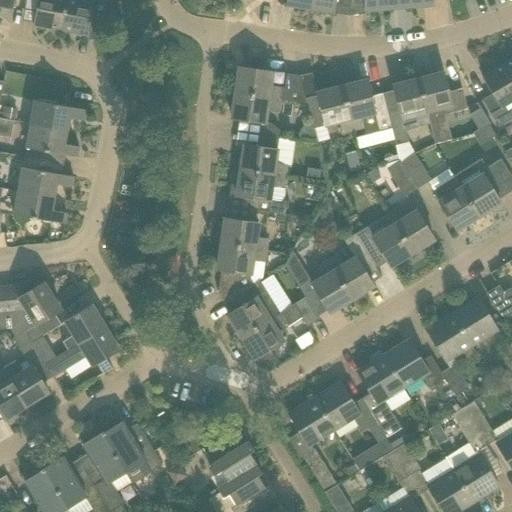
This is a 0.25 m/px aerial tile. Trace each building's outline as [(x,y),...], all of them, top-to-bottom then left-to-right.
[(0,0),(0,6),(13,9),(14,0),(0,0)] [(33,25),(62,30),(67,0),(35,0),(38,0),(33,25)] [(67,0),(62,30),(88,35),(92,18),(103,21),(107,0),(67,0)] [(286,0),(285,6),(310,10),(311,0),(286,0)] [(335,0),(311,0),(310,10),(334,13),(335,0)] [(363,0),(365,11),(389,9),(387,0),(363,0)] [(387,0),(389,9),(411,7),(410,0),(387,0)] [(511,59),(503,65),(511,79),(511,59)] [(511,117),(511,79),(503,65),(482,77),(492,94),(482,100),(498,126),(511,117)] [(239,67),(235,92),(281,99),(307,104),(306,99),(300,76),(287,74),(285,88),(270,86),(272,72),(239,67)] [(443,73),(417,79),(429,124),(441,120),(438,109),(452,105),(443,73)] [(405,130),(429,124),(417,79),(391,86),(393,95),(383,98),(391,129),(392,128),(396,145),(409,142),(405,130)] [(367,80),(342,86),(353,131),(364,128),(365,135),(391,129),(383,98),(372,100),(367,80)] [(341,134),(353,131),(342,86),(316,93),(317,96),(306,99),(307,104),(314,129),(338,123),(341,134)] [(259,122),(257,134),(279,137),(280,131),(271,124),(265,123),(267,110),(279,112),(281,99),(235,92),(231,118),(259,122)] [(30,124),(67,131),(69,118),(84,120),(86,110),(35,101),(30,124)] [(474,135),(491,124),(477,103),(460,113),(474,135)] [(17,109),(5,107),(3,119),(15,121),(17,109)] [(64,144),(67,131),(30,124),(25,147),(24,157),(42,161),(44,151),(77,157),(79,147),(64,144)] [(244,144),(240,170),(285,176),(287,165),(275,163),(279,137),(257,134),(256,146),(244,144)] [(415,154),(401,162),(417,189),(431,180),(415,154)] [(22,167),(18,190),(54,197),(57,184),(71,187),(73,177),(40,171),(42,161),(24,157),(22,167)] [(498,200),(511,191),(511,177),(501,159),(487,168),(481,159),(453,176),(454,178),(478,217),(501,203),(498,200)] [(359,169),(357,161),(347,163),(350,172),(359,169)] [(401,162),(387,170),(404,197),(417,189),(401,162)] [(319,177),(320,169),(307,167),(306,175),(319,177)] [(372,184),(381,178),(375,169),(367,175),(372,184)] [(251,198),(249,210),(268,213),(285,215),(287,202),(284,202),(285,193),(283,189),(285,176),(240,170),(236,196),(251,198)] [(454,178),(443,184),(438,187),(439,188),(433,192),(438,201),(437,201),(456,230),(478,217),(454,178)] [(54,197),(18,190),(13,214),(65,224),(66,214),(52,211),(54,197)] [(434,240),(410,201),(387,214),(412,253),(434,240)] [(266,226),(268,213),(249,210),(247,222),(225,218),(221,243),(267,251),(269,239),(257,237),(259,225),(266,226)] [(355,234),(372,261),(373,261),(383,255),(390,267),(412,253),(387,214),(377,221),(383,231),(372,237),(366,227),(355,234)] [(337,255),(327,261),(350,300),(373,286),(371,283),(381,276),(376,268),(377,268),(373,261),(372,261),(355,234),(344,241),(354,258),(343,265),(337,255)] [(225,303),(233,298),(233,297),(254,284),(250,278),(251,275),(253,261),(265,263),(267,251),(221,243),(217,269),(221,270),(218,292),(225,303)] [(285,265),(299,287),(310,280),(293,251),(285,265)] [(329,313),(350,300),(327,261),(317,267),(323,277),(311,284),(329,313)] [(260,280),(254,284),(233,297),(233,298),(239,307),(227,315),(241,336),(280,312),(269,295),(265,297),(263,293),(267,291),(260,280)] [(25,331),(54,314),(61,310),(44,283),(20,297),(18,285),(0,287),(0,314),(5,314),(6,319),(9,318),(10,328),(11,327),(17,337),(25,331)] [(511,288),(510,288),(503,292),(499,285),(486,293),(502,319),(511,312),(511,288)] [(280,313),(280,312),(241,336),(255,359),(283,341),(277,332),(301,317),(307,327),(319,319),(305,297),(303,299),(280,313)] [(478,298),(452,315),(471,346),(497,330),(478,298)] [(63,342),(68,350),(105,327),(91,305),(65,322),(73,336),(63,342)] [(54,314),(25,331),(32,343),(61,325),(54,314)] [(471,346),(452,315),(426,330),(445,361),(471,346)] [(68,350),(45,364),(53,377),(86,357),(92,366),(118,350),(105,327),(68,350)] [(40,355),(32,343),(25,331),(17,337),(13,339),(27,364),(40,355)] [(511,367),(511,337),(499,346),(511,367)] [(403,388),(422,376),(432,391),(447,382),(441,373),(431,356),(422,362),(409,341),(383,357),(403,388)] [(361,399),(385,439),(389,444),(404,435),(384,399),(403,388),(383,357),(357,372),(370,393),(361,399)] [(16,361),(4,368),(27,406),(49,392),(33,366),(23,372),(16,361)] [(441,373),(447,382),(455,396),(469,389),(454,364),(441,373)] [(0,419),(3,417),(4,419),(27,406),(4,368),(0,370),(0,419)] [(340,383),(314,399),(334,430),(353,418),(362,432),(368,428),(378,443),(385,439),(361,399),(353,404),(340,383)] [(308,446),(334,430),(314,399),(289,414),(308,446)] [(463,408),(486,446),(497,439),(474,401),(463,408)] [(453,470),(473,502),(498,486),(477,452),(486,446),(463,408),(451,415),(469,443),(445,458),(453,470)] [(137,465),(141,472),(148,468),(151,472),(162,465),(148,442),(138,449),(122,422),(105,433),(104,431),(101,432),(126,472),(137,465)] [(110,511),(121,505),(114,493),(107,483),(126,472),(101,432),(97,431),(83,439),(83,444),(82,444),(103,479),(93,485),(109,511),(110,511)] [(511,469),(511,434),(496,444),(511,469)] [(232,451),(225,441),(204,454),(210,465),(209,465),(215,475),(221,471),(227,482),(256,464),(250,453),(254,451),(248,441),(232,451)] [(393,451),(408,476),(420,468),(405,443),(393,451)] [(302,456),(303,457),(319,483),(331,476),(314,449),(302,456)] [(398,482),(408,476),(393,451),(383,457),(398,482)] [(94,511),(109,511),(93,485),(83,492),(62,457),(60,457),(62,460),(45,470),(44,471),(67,508),(85,497),(94,511)] [(231,511),(247,511),(259,505),(252,495),(265,487),(258,476),(262,473),(256,464),(227,482),(217,488),(223,497),(229,494),(235,504),(229,507),(231,511)] [(41,472),(24,482),(40,508),(34,511),(59,511),(67,508),(44,471),(45,470),(44,468),(40,470),(41,472)] [(456,511),(473,502),(453,470),(427,486),(443,511),(456,511)] [(324,491),(336,511),(349,511),(353,510),(336,484),(324,491)] [(419,511),(411,498),(386,511),(419,511)]
